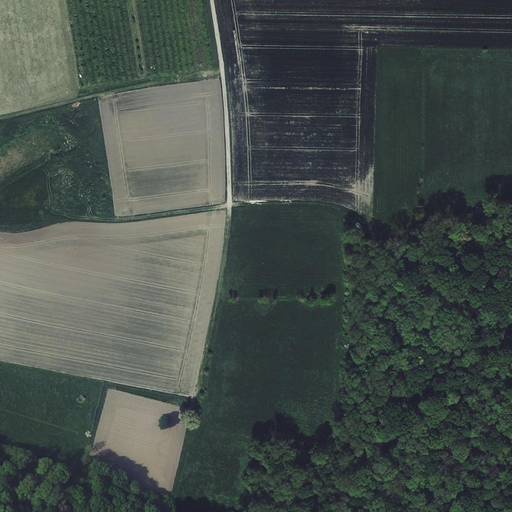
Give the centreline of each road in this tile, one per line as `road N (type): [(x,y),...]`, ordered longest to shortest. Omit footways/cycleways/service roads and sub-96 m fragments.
road 1 (unclassified): [(211,0),(229,204)]
road 2 (track): [(229,204),(197,402)]
